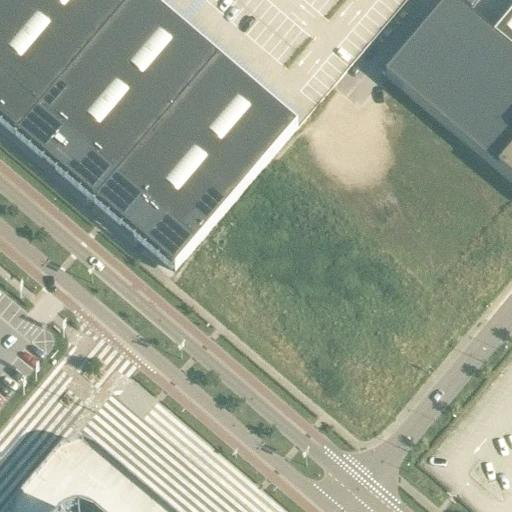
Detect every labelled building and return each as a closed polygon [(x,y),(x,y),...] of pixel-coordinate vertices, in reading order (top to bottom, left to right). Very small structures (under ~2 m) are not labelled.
[(0,0),(0,124),(17,139),(136,0),(0,0)] [(145,0),(136,0),(17,139),(96,206),(218,62),(200,46),(145,0)] [(386,79),(511,186),(511,55),(494,40),(450,3),(386,79)] [(511,17),(494,40),(511,55),(511,17)] [(218,62),(96,206),(174,273),(272,159),(297,130),(297,129),(277,112),(219,63),(218,62)] [(158,511),(93,456),(45,511),(35,511),(22,501),(17,507),(16,506),(17,507),(15,509),(13,511),(158,511)]
